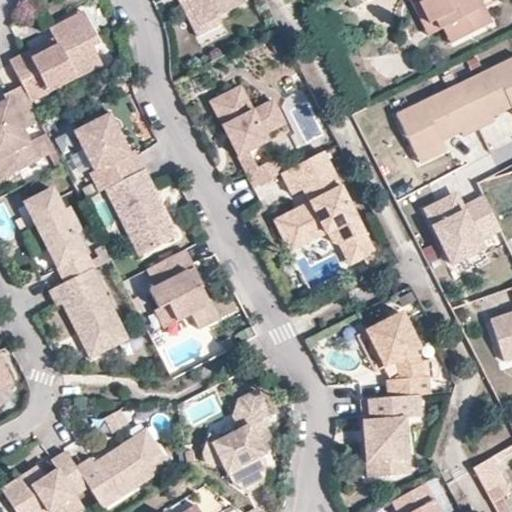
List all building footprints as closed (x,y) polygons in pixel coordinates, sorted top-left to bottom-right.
[(203,26),(189,0),(177,0),(198,39),(221,26),(217,19),(203,26)] [(189,0),(203,26),(217,19),(250,2),(249,0),(189,0)] [(422,0),(408,0),(427,37),(442,29),(451,45),(455,43),(443,16),(427,23),(418,3),(422,0)] [(422,0),(418,3),(427,23),(443,16),(455,43),(492,24),(483,6),(476,10),(471,0),(422,0)] [(483,6),(479,0),(471,0),(476,10),(483,6)] [(85,16),(67,25),(72,34),(90,25),(85,16)] [(24,89),(30,100),(48,91),(50,96),(103,68),(94,48),(100,45),(90,25),(72,34),(67,25),(51,33),(56,42),(59,49),(34,62),(30,55),(12,65),(24,89)] [(56,42),(30,55),(34,62),(59,49),(56,42)] [(511,59),(457,85),(477,129),(492,121),(490,116),(510,106),(511,105),(511,59)] [(477,129),(457,85),(395,116),(413,153),(440,140),(459,132),(461,136),(477,129)] [(287,172),(280,159),(260,168),(252,151),(271,141),(268,134),(288,125),(276,101),(256,112),(244,87),(214,102),(250,174),(256,187),(281,175),(287,172)] [(25,134),(42,125),(30,100),(24,89),(5,99),(8,104),(11,110),(0,115),(0,183),(1,185),(40,165),(25,134)] [(0,115),(11,110),(8,104),(0,108),(0,115)] [(92,176),(101,195),(108,192),(146,172),(137,154),(132,156),(112,117),(76,134),(96,174),(92,176)] [(440,140),(413,153),(418,162),(445,149),(440,140)] [(376,254),(326,153),(287,172),(281,175),(291,197),(302,192),(309,205),(312,212),(309,217),(300,221),(295,212),(277,221),(288,242),(302,235),(307,245),(330,234),(335,242),(341,246),(346,244),(356,264),(376,254)] [(180,240),(146,172),(108,192),(131,239),(140,238),(148,256),(180,240)] [(61,274),(67,287),(94,273),(95,272),(77,238),(82,235),(61,196),(28,212),(61,274)] [(457,196),(450,199),(453,206),(460,202),(457,196)] [(450,199),(425,211),(451,265),(482,250),(478,241),(500,231),(485,199),(463,209),(460,202),(453,206),(450,199)] [(309,205),(295,212),(300,221),(309,217),(312,212),(309,205)] [(302,235),(288,242),(293,252),(307,245),(302,235)] [(142,259),(148,256),(140,238),(131,239),(142,259)] [(346,244),(341,246),(351,266),(356,264),(346,244)] [(197,272),(187,254),(150,273),(159,291),(152,294),(161,311),(162,313),(171,308),(180,325),(193,317),(201,332),(220,323),(204,291),(200,293),(191,276),(197,272)] [(197,272),(191,276),(200,293),(204,291),(206,289),(197,272)] [(124,330),(94,273),(67,287),(51,296),(57,308),(59,311),(64,308),(92,364),(121,349),(114,336),(124,330)] [(162,313),(161,311),(156,313),(166,332),(180,325),(171,308),(162,313)] [(420,396),(431,395),(429,379),(429,377),(424,378),(423,363),(417,352),(422,349),(404,313),(368,332),(386,367),(396,362),(400,369),(401,380),(388,381),(389,399),(420,396)] [(511,314),(490,322),(504,363),(511,359),(511,314)] [(131,344),(124,330),(114,336),(121,349),(131,344)] [(223,344),(228,352),(236,348),(231,339),(223,344)] [(0,393),(15,386),(0,356),(0,393)] [(386,367),(388,381),(401,380),(400,369),(396,362),(386,367)] [(436,362),(423,363),(424,378),(429,377),(429,379),(437,378),(440,374),(439,366),(436,362)] [(270,421),(272,420),(258,394),(240,404),(235,420),(242,434),(225,443),(211,438),(204,455),(206,465),(227,472),(234,484),(249,495),(265,487),(268,466),(264,459),(270,456),(270,452),(267,445),(272,443),(272,439),(268,431),(264,424),(270,421)] [(422,418),(420,396),(389,399),(369,400),(371,422),(363,422),(368,478),(395,476),(392,445),(408,444),(406,419),(422,418)] [(361,401),(363,422),(371,422),(369,400),(361,401)] [(270,421),(264,424),(268,431),(273,429),(270,421)] [(147,431),(134,440),(141,449),(153,441),(147,431)] [(84,481),(104,511),(171,467),(153,441),(141,449),(134,440),(95,466),(91,461),(77,470),(84,481)] [(408,444),(392,445),(395,476),(411,474),(408,444)] [(84,511),(70,491),(84,481),(77,470),(67,454),(51,465),(57,473),(44,481),(28,493),(22,483),(5,495),(16,511),(84,511)] [(472,468),(485,493),(504,483),(492,457),(472,468)] [(39,473),(22,483),(28,493),(44,481),(39,473)] [(442,511),(425,485),(393,502),(398,511),(442,511)]
